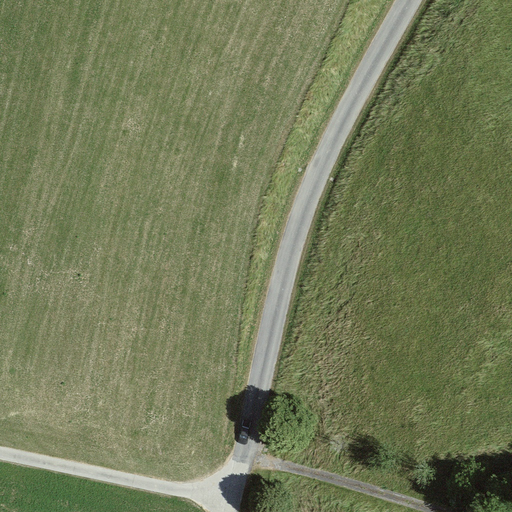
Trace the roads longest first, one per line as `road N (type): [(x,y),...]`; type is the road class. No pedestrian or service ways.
road 1 (track): [(229,511),(279,293),(315,177),(410,0)]
road 2 (track): [(0,453),(231,500)]
